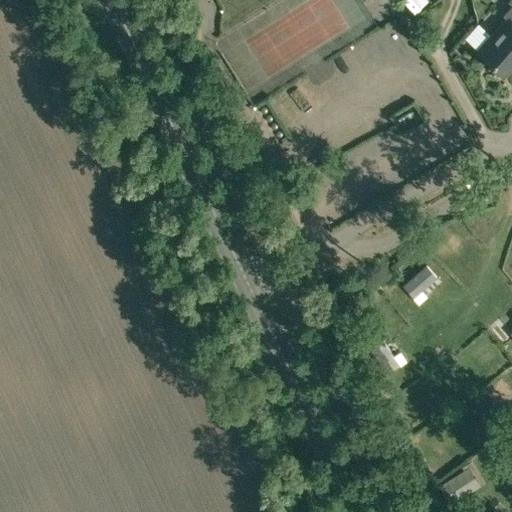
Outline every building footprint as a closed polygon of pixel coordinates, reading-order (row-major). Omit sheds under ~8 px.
[(339,0),(329,0),(255,41),(274,75),(356,30),(339,0)] [(511,0),(509,0),(508,2),(511,5),(502,16),(506,19),(477,51),(503,75),(511,64),(511,0)] [(473,282),(484,274),(462,243),(451,252),(473,282)] [(427,266),(403,287),(414,300),(438,279),(427,266)] [(383,338),(369,346),(386,376),(400,367),(383,338)] [(485,480),(464,487),(472,506),(492,498),(485,480)]
